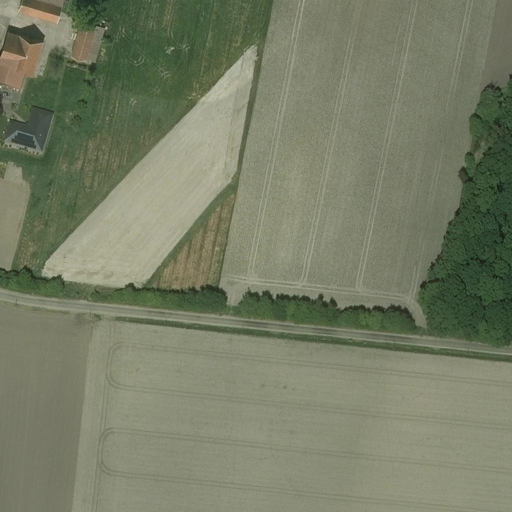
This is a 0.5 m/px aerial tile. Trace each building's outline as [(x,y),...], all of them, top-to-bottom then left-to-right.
[(64,0),(21,0),(19,9),(58,20),(64,0)] [(97,25),(83,20),(72,54),(85,59),(97,25)] [(43,41),(8,31),(0,57),(0,63),(26,72),(33,75),(43,41)] [(26,72),(0,63),(0,87),(11,90),(20,93),(20,92),(26,72)] [(51,117),(34,112),(31,125),(33,129),(32,131),(28,133),(26,129),(18,127),(13,144),(31,149),(31,146),(42,150),(51,117)]
